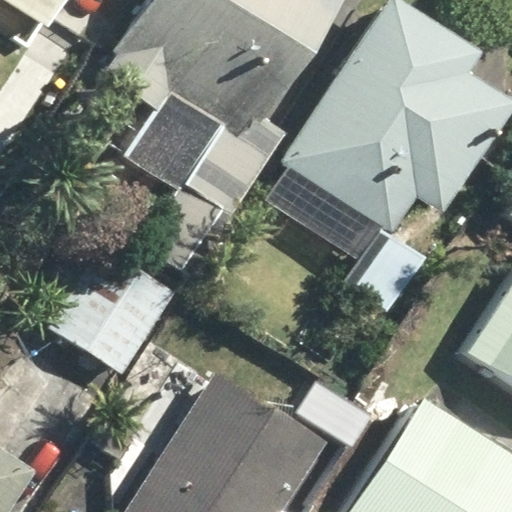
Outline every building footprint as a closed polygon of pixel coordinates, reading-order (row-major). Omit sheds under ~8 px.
[(144,113),(114,158),(167,192),(131,246),(172,273),(209,217),(218,223),(275,137),(246,118),(324,0),(133,0),(84,74),(144,113)] [(251,205),(348,267),(332,292),(374,319),(413,261),(401,253),(497,108),(450,78),(463,58),(374,0),(373,0),(265,165),(274,171),(251,205)] [(511,183),(493,210),(511,223),(511,258),(451,349),(511,386),(511,183)] [(85,250),(38,331),(114,375),(162,294),(85,250)] [(277,511),(318,447),(200,374),(113,511),(277,511)] [(364,418),(310,385),(289,421),(343,453),(364,418)] [(511,511),(511,461),(409,394),(331,511),(511,511)]
